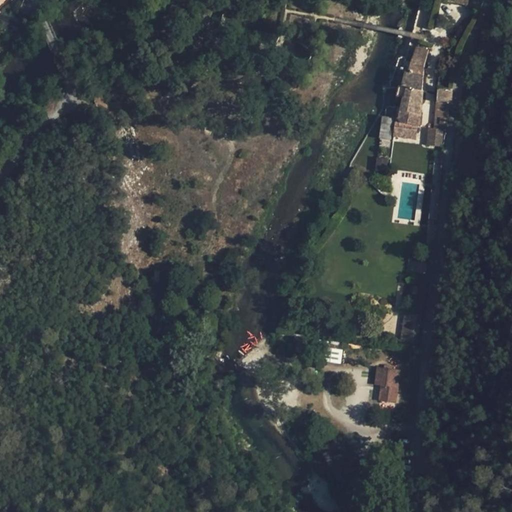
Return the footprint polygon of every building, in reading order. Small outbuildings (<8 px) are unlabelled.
[(17,30),(21,34),(30,26),(26,22),(17,30)] [(424,66),(429,51),(417,46),(411,62),(408,72),(405,71),(402,87),(405,88),(404,97),(403,97),(399,111),(397,122),(419,127),(423,92),(424,66)] [(426,145),(441,147),(445,130),(446,130),(450,103),(451,103),(452,89),(437,88),(437,102),(436,102),(433,128),(427,127),(426,145)] [(390,138),(389,116),(380,116),(381,138),(390,138)] [(411,261),(410,272),(426,274),(428,263),(411,261)] [(421,315),(403,312),(399,339),(417,343),(421,315)] [(322,348),(320,360),(339,363),(341,351),(322,348)] [(380,386),(378,401),(395,403),(399,370),(382,368),(380,386)]
